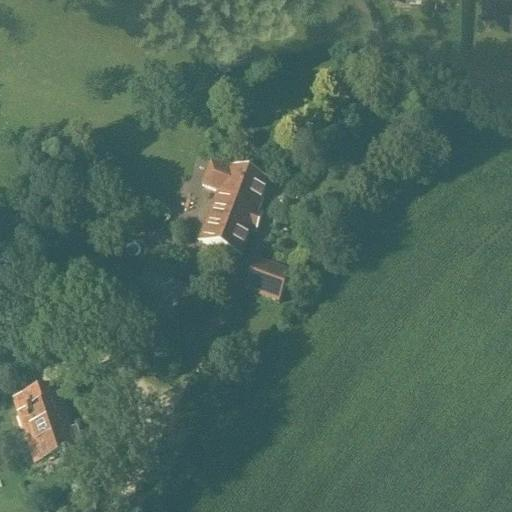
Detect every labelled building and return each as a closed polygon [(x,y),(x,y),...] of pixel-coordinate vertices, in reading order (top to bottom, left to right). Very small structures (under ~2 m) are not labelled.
[(201,186),(217,192),(198,243),(240,259),(268,185),(210,163),(201,186)] [(257,262),(245,294),(278,307),(291,275),(257,262)] [(132,308),(142,312),(177,325),(189,295),(190,291),(145,273),(132,308)] [(21,399),(26,413),(24,414),(41,463),(61,457),(65,468),(88,460),(78,429),(70,431),(55,388),(21,399)] [(80,483),(70,486),(74,498),(75,501),(88,496),(90,495),(89,494),(87,488),(86,485),(81,486),(80,483)]
